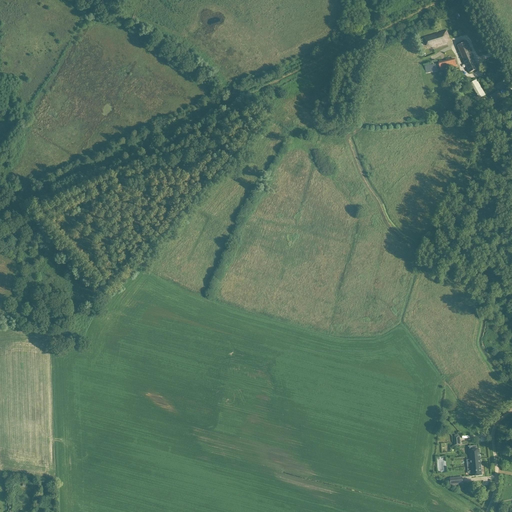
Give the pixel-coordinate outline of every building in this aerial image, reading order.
[(449,39),(447,31),(424,38),(427,46),(431,44),(432,47),(447,43),(446,40),(449,39)] [(469,73),(473,71),(478,69),(466,42),(457,45),(469,73)] [(454,59),(439,63),(441,70),(456,66),(454,59)] [(477,79),(470,83),(479,99),(486,95),(477,79)] [(502,97),(499,91),(490,96),(494,102),(502,97)] [(472,460),(480,459),(480,458),(480,449),(470,450),(471,460),(472,460)] [(437,457),(438,470),(446,470),(445,456),(437,457)] [(482,475),(480,459),(472,460),(472,463),(471,463),(472,476),(482,475)]
